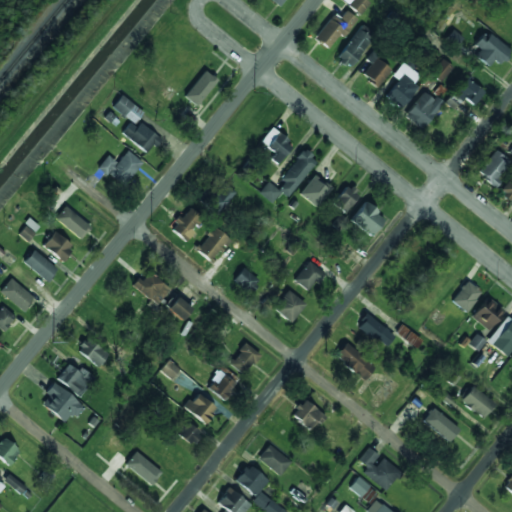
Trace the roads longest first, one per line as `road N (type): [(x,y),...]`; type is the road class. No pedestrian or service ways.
road 1 (residential): [(483,511),(68,172)]
road 2 (residential): [(174,511),(511,95)]
road 3 (residential): [(0,390),(316,0)]
road 4 (tertiary): [(198,0),(198,19),(511,275)]
road 5 (tertiary): [(511,232),(227,0)]
road 6 (residential): [(135,511),(0,401)]
